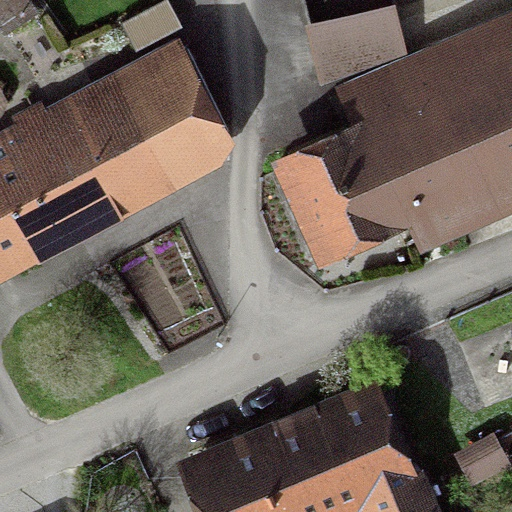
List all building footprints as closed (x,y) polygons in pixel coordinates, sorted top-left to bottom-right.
[(25,0),(0,0),(0,16),(8,28),(33,11),(25,0)] [(403,49),(393,6),(309,26),(321,79),(403,49)] [(348,90),(370,126),(354,133),(389,210),(458,179),(462,191),(511,169),(511,13),(431,43),(435,54),(348,90)] [(0,250),(227,129),(186,45),(84,101),(89,110),(56,127),(43,105),(18,119),(31,145),(23,149),(13,132),(0,139),(0,250)] [(310,253),(391,216),(389,210),(354,133),(272,170),(310,253)] [(297,511),(370,481),(382,511),(439,511),(421,470),(413,473),(381,396),(198,474),(213,511),(297,511)]
